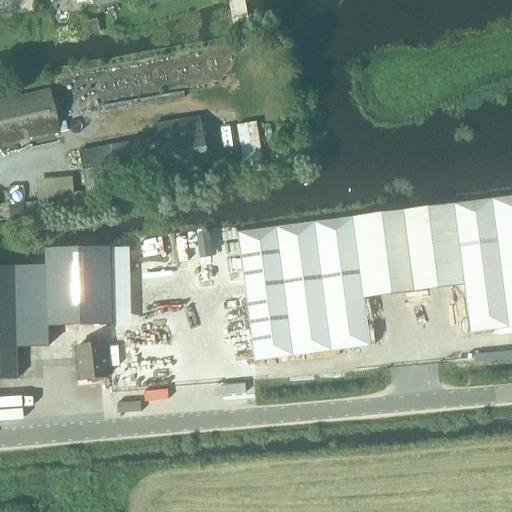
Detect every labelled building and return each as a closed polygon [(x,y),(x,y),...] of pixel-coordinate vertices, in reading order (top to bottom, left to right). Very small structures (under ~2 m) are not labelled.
[(88,35),(99,32),(100,32),(97,19),(85,22),(88,35)] [(0,144),(58,132),(49,91),(0,101),(0,144)] [(241,157),(206,163),(198,118),(153,126),(155,138),(78,151),(85,191),(162,178),(163,188),(244,174),(241,157)] [(370,347),(363,299),(463,286),(469,334),(511,328),(511,197),(237,233),(254,362),(370,347)] [(0,379),(16,379),(15,348),(47,347),(47,326),(72,326),(110,325),(109,249),(45,251),(45,267),(0,267),(0,379)] [(103,345),(75,348),(80,381),(107,377),(103,345)]
